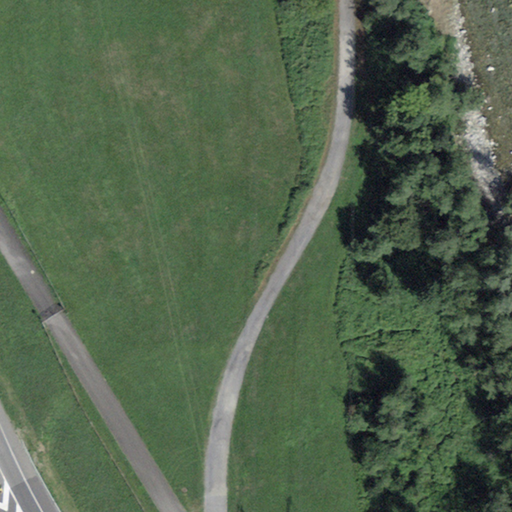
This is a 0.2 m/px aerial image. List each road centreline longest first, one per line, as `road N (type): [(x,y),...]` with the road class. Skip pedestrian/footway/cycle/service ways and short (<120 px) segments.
road 1 (track): [(342,0),(345,108),(337,151),(324,193),(235,366),(213,450),(212,511)]
road 2 (track): [(174,511),(0,226)]
